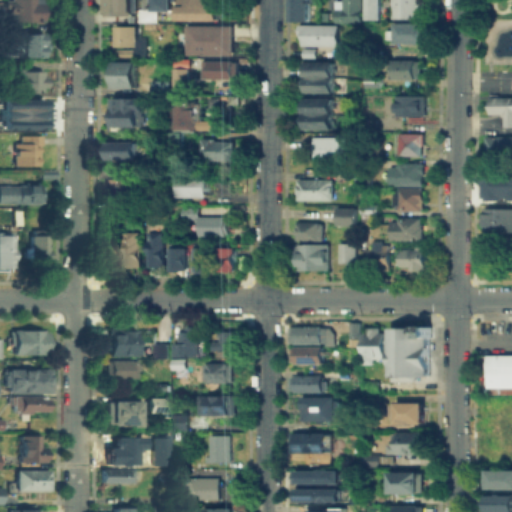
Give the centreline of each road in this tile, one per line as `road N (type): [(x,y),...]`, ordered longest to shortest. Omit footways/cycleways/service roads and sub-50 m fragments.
road 1 (residential): [(266,511),(268,0)]
road 2 (residential): [(456,511),(458,0)]
road 3 (residential): [(77,511),(78,0)]
road 4 (residential): [(0,299),(511,299)]
